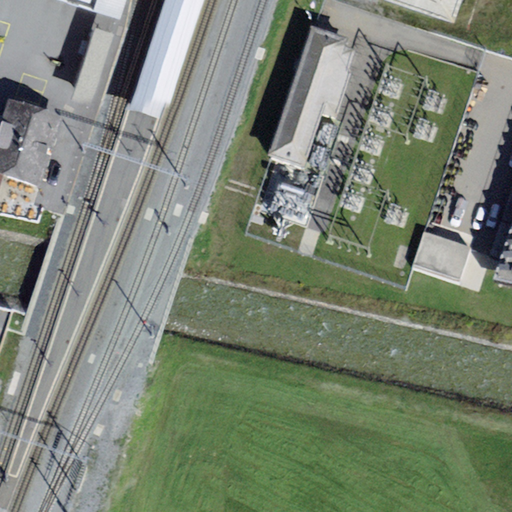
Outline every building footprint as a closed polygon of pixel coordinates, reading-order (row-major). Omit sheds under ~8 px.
[(94,0),(93,5),(92,9),(120,18),(125,0),(94,0)] [(162,0),(125,115),(160,128),(203,0),(162,0)] [(423,0),(454,10),(457,0),(423,0)] [(309,26),(272,153),(307,163),(322,111),(335,114),(357,39),(309,26)] [(63,118),(8,99),(0,123),(0,187),(4,176),(40,188),(63,118)] [(511,192),(490,258),(501,261),(495,283),(511,287),(511,192)] [(471,249),(425,233),(413,269),(459,285),(471,249)]
